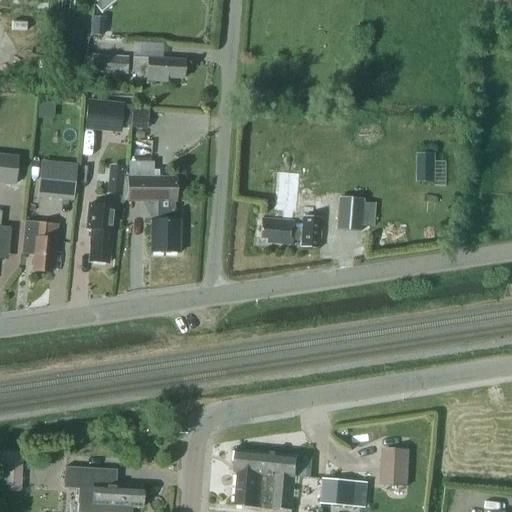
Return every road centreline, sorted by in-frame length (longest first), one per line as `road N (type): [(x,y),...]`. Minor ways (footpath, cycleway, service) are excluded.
road 1 (unclassified): [(189,511),(195,429),(207,417),(511,365)]
road 2 (unclassified): [(213,295),(511,252)]
road 3 (residential): [(213,295),(235,0)]
road 4 (unclassified): [(0,329),(213,295)]
